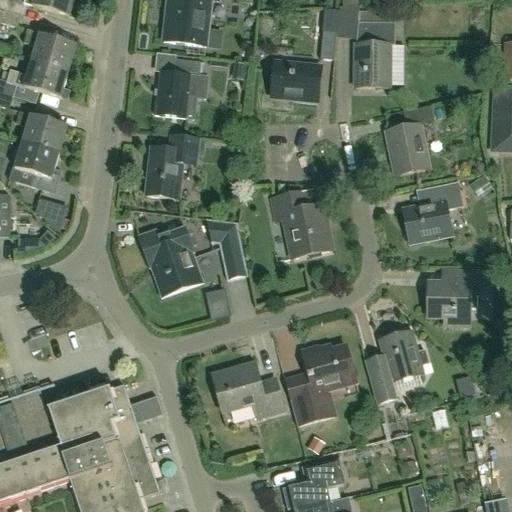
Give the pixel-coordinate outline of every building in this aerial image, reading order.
[(0,0),(0,11),(21,18),(25,6),(69,20),(75,0),(0,0)] [(220,4),(219,0),(169,0),(164,44),(206,49),(221,51),(223,33),(208,31),(211,3),(220,4)] [(356,41),(356,47),(354,47),(354,91),(389,91),(389,47),(395,47),(395,25),(358,25),(360,8),(339,10),(337,34),(336,39),(356,41)] [(21,18),(0,11),(0,24),(18,30),(21,18)] [(36,49),(32,63),(69,74),(77,47),(28,33),(24,45),(36,49)] [(334,63),(336,39),(337,34),(323,33),(320,61),(334,63)] [(197,99),(188,98),(191,78),(200,79),(201,64),(176,61),(174,76),(160,74),(155,117),(194,122),(197,99)] [(0,81),(0,95),(12,99),(16,88),(60,101),(69,74),(32,63),(28,78),(11,72),(7,84),(0,81)] [(317,104),(321,69),(274,65),(270,98),(294,100),(293,102),(317,104)] [(492,153),(511,153),(511,93),(495,92),(492,153)] [(12,99),(0,95),(0,108),(9,111),(12,99)] [(419,128),(434,125),(431,109),(406,114),(410,130),(386,135),(395,179),(428,172),(419,128)] [(16,126),(28,130),(24,144),(60,155),(68,128),(32,117),(32,118),(19,114),(16,126)] [(146,199),(177,203),(178,203),(183,167),(195,169),(199,141),(172,138),(170,151),(152,149),(146,199)] [(9,182),(37,191),(48,194),(60,155),(24,144),(15,171),(13,170),(9,182)] [(447,213),(463,210),(458,185),(426,192),(429,207),(402,213),(409,247),(452,238),(447,213)] [(292,263),(333,254),(323,208),(305,212),(302,194),(271,200),(276,224),(283,222),(292,263)] [(0,233),(10,234),(11,198),(0,197),(0,233)] [(227,282),(248,278),(240,238),(238,225),(206,221),(211,245),(219,243),(227,282)] [(19,240),(18,255),(46,248),(57,239),(48,231),(39,239),(19,240)] [(150,269),(151,269),(182,258),(184,265),(194,261),(192,255),(193,254),(185,231),(160,239),(158,236),(140,242),(150,269)] [(203,286),(194,261),(184,265),(182,258),(151,269),(162,301),(203,286)] [(470,329),(470,310),(476,310),(476,296),(489,297),(490,274),(462,273),(462,289),(429,288),(428,318),(446,318),(446,329),(470,329)] [(411,335),(395,339),(394,335),(382,338),(383,343),(380,344),(384,358),(365,364),(370,383),(376,409),(396,403),(391,385),(422,376),(420,369),(429,366),(425,352),(416,355),(411,335)] [(356,386),(354,381),(346,350),(321,356),(320,351),(301,356),(307,377),(284,384),(297,431),(338,419),(330,393),(356,386)] [(255,422),(283,414),(274,381),(259,386),(253,366),(211,378),(218,402),(225,400),(229,415),(252,408),(255,422)] [(137,428),(142,426),(163,419),(157,400),(130,409),(124,389),(114,392),(105,395),(96,398),(86,401),(47,415),(39,393),(17,400),(0,405),(0,508),(24,500),(28,499),(69,485),(78,511),(143,511),(141,503),(160,497),(137,428)] [(285,511),(291,511),(296,511),(329,504),(326,490),(344,486),(338,461),(301,469),(305,483),(286,487),(286,489),(280,491),(285,511)]
